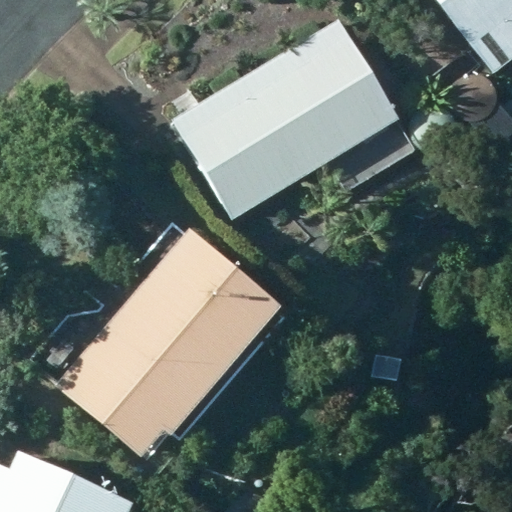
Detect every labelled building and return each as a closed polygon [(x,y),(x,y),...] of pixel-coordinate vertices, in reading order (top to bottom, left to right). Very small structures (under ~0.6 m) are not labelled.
[(511,0),(434,0),(486,68),(511,48),(511,0)] [(396,117),(335,15),(192,99),(187,91),(170,101),(176,110),(166,116),(226,217),(396,117)] [(491,146),(511,128),(511,119),(496,101),(471,121),(491,146)] [(181,227),(51,383),(133,451),(154,427),(161,434),(271,302),(181,227)] [(0,511),(117,511),(124,497),(16,446),(6,468),(0,465),(0,511)]
